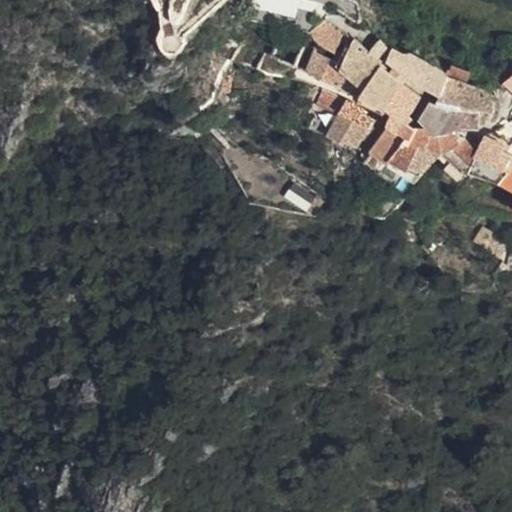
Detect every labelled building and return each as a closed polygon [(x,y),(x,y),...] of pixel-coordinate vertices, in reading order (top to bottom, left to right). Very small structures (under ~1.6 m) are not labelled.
[(343,65),(351,42),(331,28),(330,29),(319,54),(343,65)] [(378,61),(375,64),(361,50),(350,81),(349,85),(371,100),(387,74),(382,70),(384,67),(393,57),(385,51),(378,61)] [(402,78),(410,66),(398,60),(395,72),(402,78)] [(399,80),(397,83),(408,93),(415,99),(418,95),(421,91),(428,96),(442,79),(413,64),(410,66),(402,78),(399,80)] [(311,85),(366,109),(371,100),(349,85),(350,81),(321,65),(311,85)] [(408,93),(397,83),(387,74),(371,100),(366,109),(391,120),(399,108),(408,93)] [(499,114),(494,108),(491,105),(455,88),(452,102),(470,111),(464,125),(465,139),(485,138),(491,135),(493,134),(495,131),(497,129),(498,127),(499,124),(499,121),(499,118),(499,115),(499,114)] [(427,108),(415,99),(408,93),(399,108),(417,122),(427,108)] [(450,109),(444,115),(464,125),(470,111),(452,102),(450,109)] [(343,128),(352,113),(326,103),(320,117),(343,128)] [(391,121),(400,129),(397,134),(395,137),(413,146),(416,141),(415,140),(409,135),(417,122),(399,108),(391,120),(391,121)] [(352,113),(343,128),(330,151),(339,154),(357,160),(378,129),(352,113)] [(440,142),(465,139),(464,125),(444,115),(438,114),(428,130),(440,142)] [(395,137),(380,160),(398,171),(413,146),(395,137)] [(445,162),(433,156),(437,148),(427,140),(415,140),(416,141),(413,146),(398,171),(400,173),(404,174),(407,175),(410,175),(414,175),(417,175),(428,179),(445,162)] [(471,154),(466,147),(465,141),(438,146),(437,148),(433,156),(445,162),(472,184),(482,166),(471,154)] [(482,166),(472,184),(505,195),(511,187),(511,166),(503,163),(504,161),(503,159),(502,156),(501,154),(500,153),(498,151),(496,150),(494,150),(492,149),(490,149),(482,166)] [(324,227),(332,232),(338,219),(313,205),(304,220),(321,231),(324,227)] [(239,295),(241,313),(267,306),(261,289),(239,295)]
